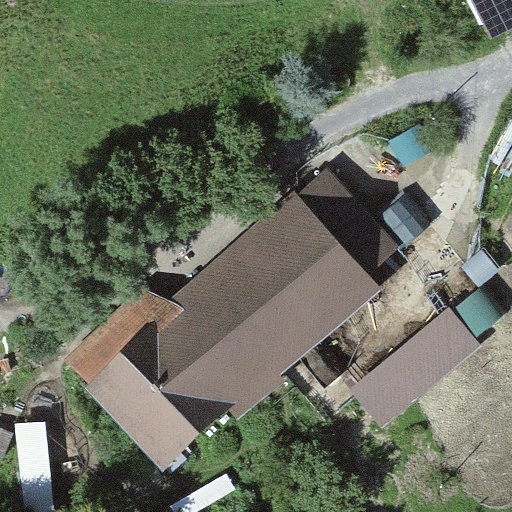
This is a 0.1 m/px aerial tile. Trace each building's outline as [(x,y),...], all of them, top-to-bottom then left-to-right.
[(511,0),(487,0),(498,21),(511,13),(511,0)] [(325,175),(298,196),(357,268),(383,246),(325,175)] [(175,196),(111,227),(123,250),(187,219),(175,196)] [(272,232),(174,314),(238,391),(248,402),(276,379),(271,372),(311,339),(306,333),(369,281),(357,268),(298,196),(265,223),(272,232)] [(238,391),(174,314),(146,299),(72,362),(161,459),(238,391)] [(367,389),(384,411),(469,341),(451,320),(367,389)]
